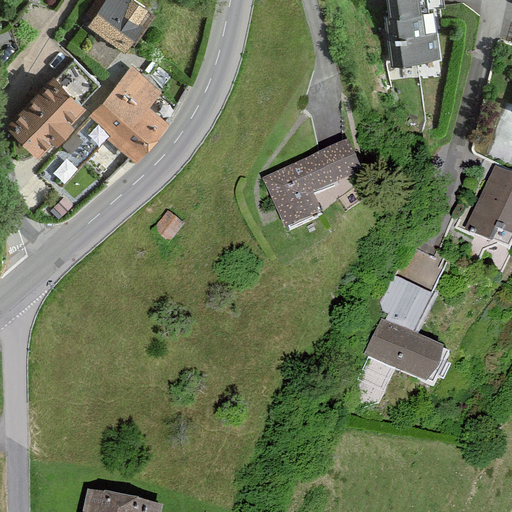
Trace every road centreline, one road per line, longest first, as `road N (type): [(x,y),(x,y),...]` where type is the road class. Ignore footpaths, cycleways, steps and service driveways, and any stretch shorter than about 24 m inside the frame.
road 1 (tertiary): [(233,0),(203,103),(184,132),(36,273)]
road 2 (residential): [(19,511),(20,316),(10,298)]
road 3 (residential): [(0,146),(25,257),(36,273)]
